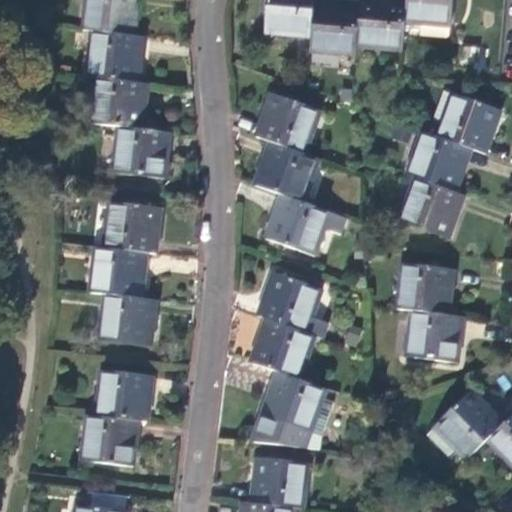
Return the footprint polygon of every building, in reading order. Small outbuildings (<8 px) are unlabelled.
[(90,0),(87,27),(96,29),(132,33),(137,0),(90,0)] [(313,0),(268,0),(266,34),(311,37),(313,0)] [(355,57),(356,48),(360,2),(334,0),(313,0),(311,37),(309,52),(355,57)] [(356,48),(402,51),(405,22),(406,0),(360,0),(360,2),(356,48)] [(406,0),(405,22),(454,27),(455,0),(406,0)] [(96,29),(89,75),(99,76),(137,81),(144,34),(132,33),(96,29)] [(99,76),(94,123),(122,126),(141,128),(147,82),(137,81),(99,76)] [(473,149),(486,153),(501,110),(453,93),(437,136),(473,149)] [(271,95),(256,138),(271,143),(302,154),(317,111),(271,95)] [(141,128),(122,126),(115,171),(162,177),(169,131),(141,128)] [(437,136),(420,131),(405,173),(415,176),(457,190),(473,149),(437,136)] [(300,202),(316,158),(302,154),(271,143),(255,187),(281,195),(300,202)] [(457,190),(415,176),(398,219),(448,237),(465,193),(457,190)] [(339,241),(347,218),(300,202),(281,195),(266,239),(311,255),(318,233),(339,241)] [(113,203),(107,248),(148,253),(155,254),(161,209),(113,203)] [(107,248),(98,248),(93,293),(108,295),(142,299),(148,253),(107,248)] [(402,261),(396,305),(412,307),(448,311),(453,267),(402,261)] [(271,273),(257,316),(266,319),(306,333),(321,290),(271,273)] [(142,299),(108,295),(102,340),(154,346),(159,300),(142,299)] [(459,359),(465,313),(448,311),(412,307),(407,353),(459,359)] [(300,379),(314,335),(306,333),(266,319),(251,363),(277,372),(300,379)] [(97,417),(141,422),(150,423),(155,377),(103,371),(97,417)] [(322,398),(325,387),(300,379),(277,372),(262,416),(252,443),(320,451),(322,436),(334,402),(322,398)] [(488,440),(505,424),(472,390),(430,431),(455,457),(461,451),(468,460),(488,440)] [(97,417),(89,415),(83,460),(135,468),(141,422),(97,417)] [(511,417),(505,424),(488,440),(511,464),(511,417)] [(295,508),(302,509),(308,463),(255,457),(250,503),(295,508)] [(250,503),(243,502),(241,511),(294,511),(295,508),(250,503)]
